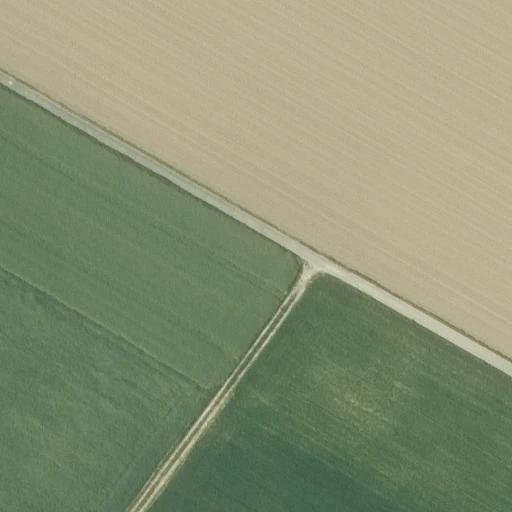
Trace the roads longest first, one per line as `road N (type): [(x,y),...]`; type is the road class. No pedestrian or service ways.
road 1 (track): [(0,85),(316,267)]
road 2 (track): [(140,511),(316,267)]
road 3 (track): [(316,267),(511,377)]
